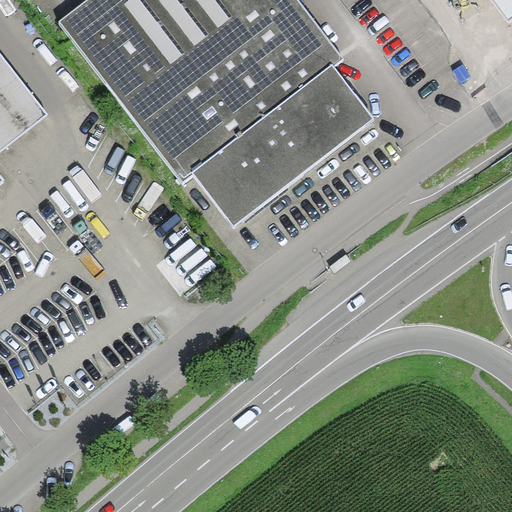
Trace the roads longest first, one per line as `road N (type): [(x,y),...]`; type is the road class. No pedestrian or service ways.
road 1 (residential): [(511,100),(0,496)]
road 2 (primary): [(511,202),(190,451)]
road 3 (secondary): [(190,451),(297,403),(398,340),(464,345),(511,371)]
